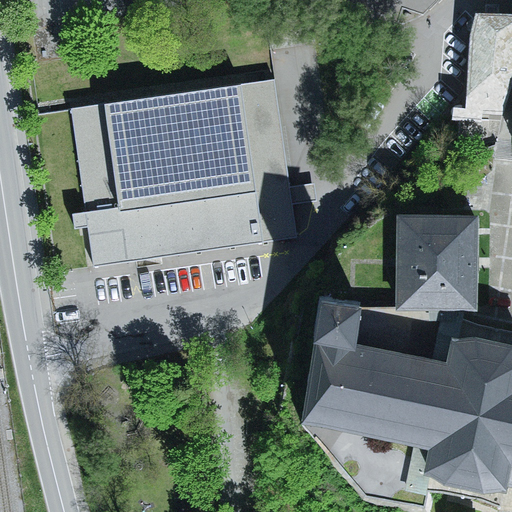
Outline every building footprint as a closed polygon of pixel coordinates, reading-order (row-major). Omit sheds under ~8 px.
[(502,110),(511,58),(511,16),(477,15),(472,36),(466,108),(502,110)] [(286,187),(273,88),(70,115),(83,214),(286,187)] [(472,310),(474,216),(394,215),(392,309),(472,310)] [(319,298),(312,343),(356,351),(358,332),(362,305),(319,298)] [(356,351),(312,343),(297,421),(427,448),(422,471),(505,488),(510,462),(511,462),(511,354),(456,343),(450,370),(356,351)]
